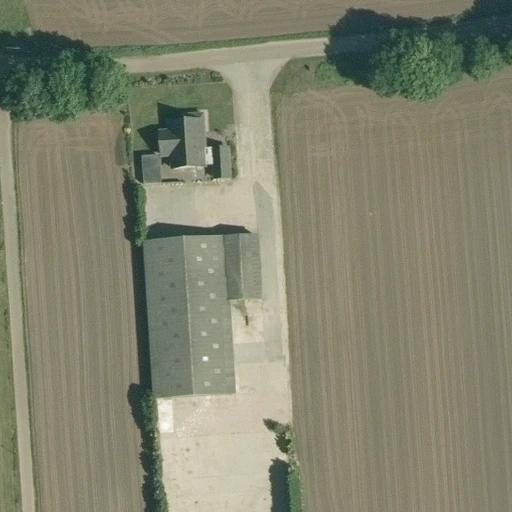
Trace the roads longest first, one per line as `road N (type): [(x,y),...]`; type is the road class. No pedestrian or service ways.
road 1 (unclassified): [(2,62),(143,65),(511,23)]
road 2 (unclassified): [(27,511),(2,62)]
